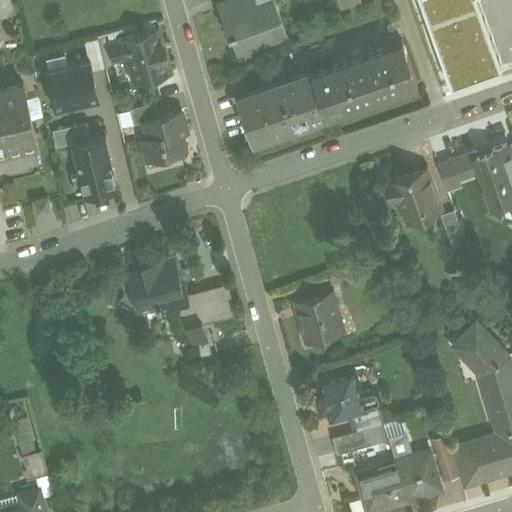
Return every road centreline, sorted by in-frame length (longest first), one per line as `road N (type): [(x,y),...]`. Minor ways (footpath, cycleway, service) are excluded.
road 1 (residential): [(226,189),(314,509)]
road 2 (residential): [(226,189),(511,89)]
road 3 (residential): [(0,264),(226,189)]
road 4 (residential): [(174,0),(226,189)]
